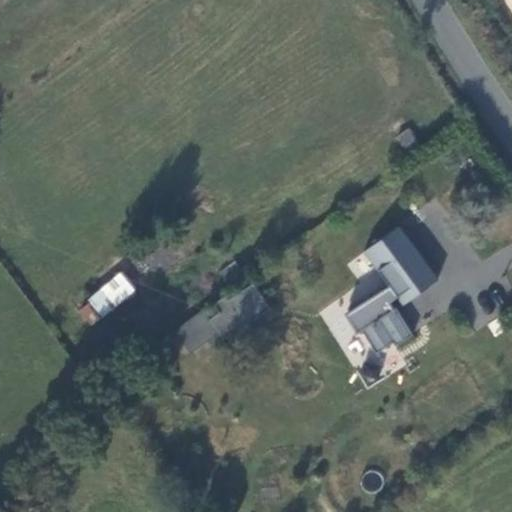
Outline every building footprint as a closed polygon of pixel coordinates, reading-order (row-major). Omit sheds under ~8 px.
[(398,137),(409,151),(421,142),(410,128),(398,137)] [(364,250),(402,300),(435,274),(398,224),(364,250)] [(85,294),(98,311),(132,283),(122,268),(85,294)] [(258,295),(242,274),(226,286),(242,307),(258,295)] [(237,311),(221,289),(208,298),(224,320),(237,311)] [(217,329),(199,305),(171,324),(189,349),(217,329)] [(363,329),(376,346),(391,335),(399,346),(414,335),(393,306),(363,329)] [(361,485),(377,490),(382,475),(366,470),(361,485)]
